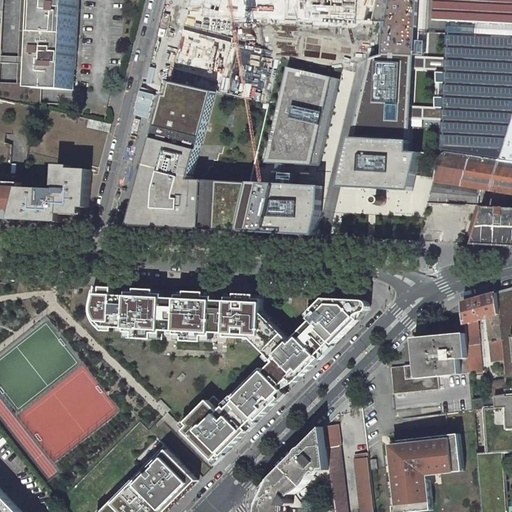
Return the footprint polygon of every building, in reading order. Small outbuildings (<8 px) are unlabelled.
[(21,0),(17,84),(31,84),(35,0),(21,0)] [(59,90),(75,90),(76,69),(79,0),(45,0),(42,68),(41,89),(56,89),(59,90)] [(373,22),(373,21),(375,11),(377,6),(378,0),(355,0),(353,10),(351,21),(370,27),(372,21),(373,22)] [(378,0),(377,6),(429,8),(429,0),(378,0)] [(511,0),(435,0),(435,21),(447,22),(447,33),(511,37),(511,0)] [(356,65),(361,47),(187,7),(179,5),(170,3),(166,22),(185,26),(184,33),(281,55),(355,71),(356,65)] [(391,16),(391,12),(375,11),(373,21),(385,21),(399,22),(399,16),(391,16)] [(382,56),(383,56),(385,21),(373,21),(373,22),(372,21),(376,58),(382,56)] [(428,32),(428,23),(399,22),(385,21),(383,56),(389,54),(426,56),(428,32)] [(270,104),(281,55),(184,33),(185,26),(166,22),(150,91),(166,95),(169,96),(172,82),(217,92),(221,93),(270,104)] [(511,37),(447,33),(434,32),(432,65),(445,66),(442,128),(423,127),(421,152),(431,154),(440,156),(441,155),(441,150),(500,159),(511,120),(511,37)] [(377,111),(423,113),(426,56),(389,54),(383,56),(382,56),(381,68),(377,97),(385,98),(377,111)] [(30,88),(31,84),(17,84),(0,82),(0,99),(12,102),(40,103),(41,89),(30,88)] [(251,183),(194,180),(217,92),(172,82),(169,96),(166,95),(131,227),(186,230),(240,232),(244,217),(249,193),(251,183)] [(95,129),(97,121),(40,108),(22,182),(13,220),(62,222),(62,210),(81,211),(81,207),(89,207),(91,172),(91,170),(91,166),(100,168),(109,132),(95,129)] [(500,160),(511,161),(511,120),(500,159),(500,160)] [(109,132),(111,124),(97,121),(95,129),(109,132)] [(413,140),(356,137),(347,183),(415,189),(421,152),(412,150),(413,140)] [(511,161),(500,160),(447,152),(442,154),(441,155),(440,156),(437,170),(429,203),(477,206),(465,244),(511,246),(511,208),(497,208),(494,207),(484,207),(479,206),(480,195),(486,194),(486,190),(511,194),(511,161)] [(0,218),(13,220),(22,182),(0,181),(0,218)] [(326,210),(327,184),(251,183),(249,193),(244,217),(240,232),(321,233),(326,210)] [(380,195),(382,202),(394,200),(393,193),(380,195)] [(265,314),(267,295),(239,294),(239,299),(231,298),(230,302),(216,302),(216,298),(208,297),(208,292),(190,291),(189,296),(181,295),(181,299),(166,298),(166,294),(158,294),(158,289),(137,288),(137,293),(131,292),(131,296),(116,295),(117,287),(98,287),(96,291),(93,306),(95,317),(99,324),(104,329),(114,330),(114,326),(129,327),(128,337),(164,339),(164,330),(178,331),(178,334),(187,334),(187,340),(204,341),(205,341),(206,335),(215,336),(215,332),(229,333),(228,337),(253,338),(263,338),(265,314)] [(511,289),(498,293),(505,360),(505,365),(506,380),(507,388),(506,388),(506,394),(491,397),(492,397),(481,399),(473,400),(474,410),(485,409),(488,452),(477,453),(482,511),(509,511),(505,452),(511,451),(511,289)] [(505,360),(498,293),(463,302),(466,333),(471,374),(482,373),(480,345),(476,345),(476,341),(479,340),(477,321),(480,320),(482,319),(488,318),(493,362),(505,360)] [(215,396),(184,427),(219,462),(370,310),(371,307),(370,303),(367,301),(312,297),(310,316),(312,317),(301,329),(303,332),(293,342),(276,359),(278,361),(267,371),(264,368),(249,384),(242,379),(236,385),(242,392),(226,407),(215,396)] [(263,338),(253,338),(276,359),(293,342),(265,314),(263,338)] [(466,333),(454,334),(455,338),(437,340),(437,336),(414,338),(417,365),(391,368),(394,394),(440,390),(438,377),(471,374),(466,333)] [(506,388),(507,388),(506,380),(489,382),(491,397),(506,394),(506,388)] [(335,511),(348,511),(341,446),(338,425),(325,427),(330,468),(335,511)] [(324,469),(330,468),(325,427),(272,480),(266,488),(263,495),(261,503),(260,511),(286,511),(287,505),(291,506),(293,505),(293,504),(294,503),(294,501),(293,500),(291,498),(295,494),(298,493),(307,486),(310,482),(313,476),(317,471),(318,472),(319,472),(322,472),(324,471),(324,469)] [(465,471),(461,434),(394,441),(402,448),(397,453),(389,447),(396,511),(415,511),(434,510),(430,479),(435,475),(465,471)] [(187,466),(166,445),(103,510),(103,511),(168,511),(204,476),(191,463),(187,466)] [(361,511),(374,511),(367,453),(355,454),(355,458),(361,511)] [(23,511),(18,507),(13,511),(7,505),(12,500),(0,487),(0,511),(23,511)] [(13,511),(18,507),(12,500),(7,505),(13,511)]
